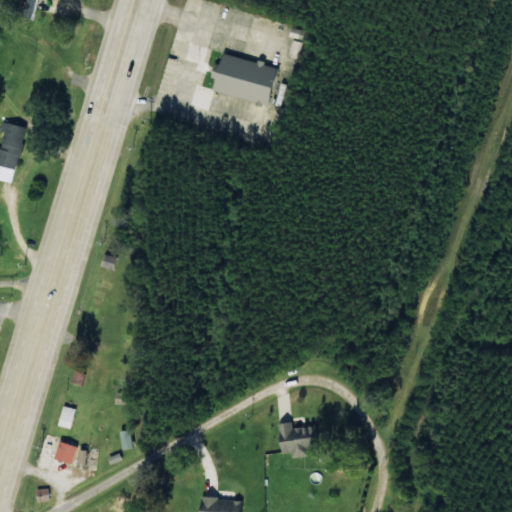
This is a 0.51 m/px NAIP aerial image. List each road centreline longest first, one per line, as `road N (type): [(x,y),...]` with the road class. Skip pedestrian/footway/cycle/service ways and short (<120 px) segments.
road 1 (trunk): [(0,461),(138,0)]
road 2 (track): [(511,249),(488,289),(419,349),(360,354),(264,394)]
road 3 (residential): [(56,511),(227,408),(264,394)]
road 4 (residential): [(264,394),(325,406),(361,424),(389,465)]
